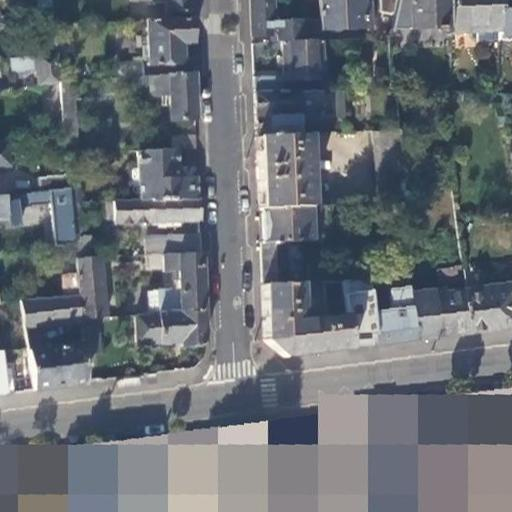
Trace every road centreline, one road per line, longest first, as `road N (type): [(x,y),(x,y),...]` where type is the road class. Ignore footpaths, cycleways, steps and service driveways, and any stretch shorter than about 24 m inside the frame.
road 1 (residential): [(234,396),(224,0)]
road 2 (tertiary): [(234,396),(511,359)]
road 3 (tertiary): [(0,427),(234,396)]
